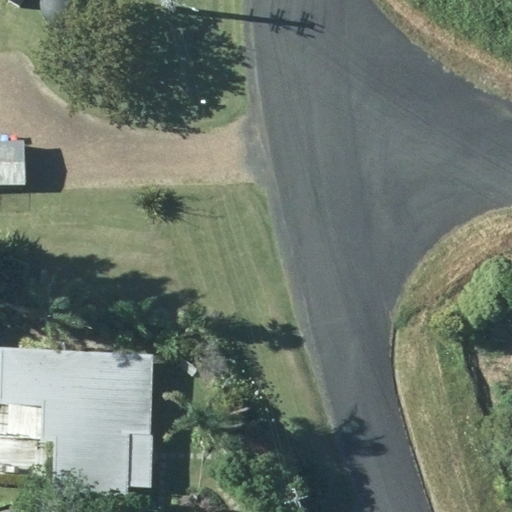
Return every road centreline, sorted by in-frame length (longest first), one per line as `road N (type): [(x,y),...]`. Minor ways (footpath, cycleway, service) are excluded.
road 1 (unclassified): [(401,511),(381,454),(310,111)]
road 2 (unclassified): [(310,111),(387,109),(511,135)]
